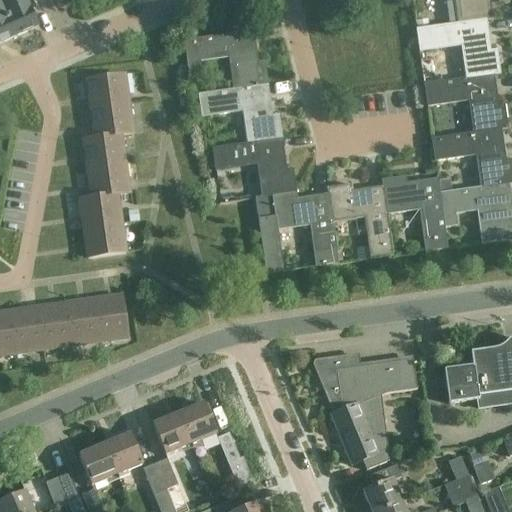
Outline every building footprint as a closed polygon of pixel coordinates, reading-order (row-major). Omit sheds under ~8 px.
[(25,0),(5,0),(1,2),(16,37),(38,28),(25,0)] [(449,26),(485,22),(492,21),(489,0),(454,0),(455,3),(446,4),(449,26)] [(0,44),(16,37),(1,2),(0,2),(0,44)] [(428,21),(415,22),(417,31),(429,29),(428,21)] [(461,48),(466,79),(493,77),(500,76),(497,51),(489,52),(485,22),(449,26),(429,29),(417,31),(416,31),(419,54),(461,48)] [(229,59),(233,91),(268,86),(265,63),(258,64),(254,32),(183,42),(189,82),(202,80),(200,62),(229,59)] [(91,111),(129,106),(125,77),(87,82),(89,98),(93,99),(95,110),(91,111)] [(493,77),(466,79),(423,86),(427,109),(469,103),(473,135),(500,132),(508,131),(504,106),(497,107),(493,77)] [(248,146),(282,141),(279,117),(272,118),(268,86),(233,91),(198,96),(201,118),(243,112),(248,146)] [(99,139),(122,136),(132,135),(129,106),(91,111),(93,127),(97,127),(99,139)] [(477,158),(482,189),(508,186),(511,185),(511,161),(505,162),(500,132),(473,135),(431,140),(434,164),(477,158)] [(91,170),(126,165),(122,136),(99,139),(83,141),(85,157),(90,158),(91,170)] [(258,167),(262,198),(296,194),(293,170),(286,171),(282,141),(248,146),(212,151),(215,173),(258,167)] [(79,201),(117,196),(130,194),(126,165),(91,170),(87,170),(89,186),(94,187),(95,199),(79,201)] [(447,250),(444,229),(440,195),(438,183),(438,180),(406,184),(405,178),(382,181),(387,215),(418,211),(424,254),(447,250)] [(351,186),(327,189),(332,223),(364,219),(370,261),(393,258),(387,215),(382,181),(381,182),(382,188),(352,192),(351,186)] [(438,183),(440,195),(459,192),(457,181),(438,183)] [(457,228),(455,215),(476,212),(481,246),(511,241),(511,214),(508,186),(482,189),(459,192),(440,195),(444,229),(457,228)] [(338,266),(332,223),(327,189),(326,189),(327,196),(297,200),(296,194),(262,198),(255,200),(266,276),(284,274),(278,231),(309,227),(315,269),(338,266)] [(121,225),(117,196),(79,201),(82,217),(86,217),(88,229),(83,230),(84,230),(121,225)] [(138,211),(127,213),(129,224),(140,223),(138,211)] [(125,254),(121,225),(84,230),(86,246),(90,246),(92,258),(87,259),(88,260),(125,254)] [(93,306),(99,339),(110,337),(111,342),(127,340),(121,297),(120,297),(121,302),(107,304),(106,299),(92,301),(93,306)] [(65,305),(65,310),(71,343),(82,341),(83,346),(99,344),(99,339),(93,306),(79,308),(79,303),(65,305)] [(71,343),(65,310),(51,312),(51,307),(37,309),(37,314),(43,347),(55,345),(55,350),(72,348),(71,343)] [(9,313),(9,318),(15,351),(27,349),(27,354),(44,352),(43,347),(37,314),(23,316),(23,311),(9,313)] [(15,351),(9,318),(0,319),(0,358),(16,356),(15,351)] [(472,368),(477,401),(478,409),(511,404),(511,340),(511,343),(507,343),(508,348),(470,354),(472,368)] [(314,366),(334,415),(360,404),(360,406),(386,396),(417,391),(413,361),(359,369),(357,357),(315,363),(314,366)] [(448,405),(477,401),(472,368),(444,372),(448,405)] [(360,404),(334,415),(330,417),(351,467),(362,462),(366,472),(384,465),(380,455),(360,406),(360,404)] [(204,405),(179,415),(192,446),(216,436),(204,405)] [(192,446),(179,415),(152,426),(165,457),(192,446)] [(234,481),(246,476),(229,435),(217,439),(234,481)] [(106,446),(118,477),(143,467),(130,436),(106,446)] [(511,438),(502,442),(508,457),(511,455),(511,438)] [(78,457),(86,476),(91,488),(118,477),(106,446),(78,457)] [(478,452),(467,456),(467,457),(472,467),(479,487),(494,481),(487,461),(482,463),(478,452)] [(455,481),(468,476),(460,459),(448,464),(455,481)] [(167,460),(155,465),(166,491),(172,506),(183,501),(167,460)] [(166,491),(155,465),(144,470),(155,497),(166,491)] [(362,493),(369,511),(380,511),(401,503),(393,482),(400,478),(395,466),(369,478),(373,489),(362,493)] [(68,475),(57,480),(68,506),(79,501),(68,475)] [(468,476),(455,481),(464,503),(477,497),(468,476)] [(45,484),(56,511),(68,506),(57,480),(45,484)] [(507,511),(498,489),(483,495),(489,511),(507,511)] [(88,511),(101,511),(93,492),(82,496),(88,511)] [(0,511),(32,511),(25,493),(0,503),(0,511)] [(482,511),(477,497),(464,503),(467,511),(482,511)] [(240,498),(221,506),(207,511),(261,511),(258,504),(244,509),(240,498)] [(405,511),(401,503),(380,511),(417,511),(416,509),(409,511),(405,511)]
